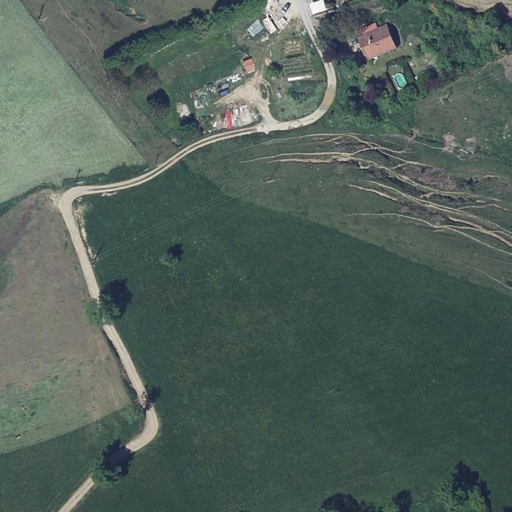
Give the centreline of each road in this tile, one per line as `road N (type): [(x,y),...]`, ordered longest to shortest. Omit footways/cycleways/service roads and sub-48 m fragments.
road 1 (track): [(311,122),(199,142),(141,180),(68,193),(72,230),(158,426),(67,511)]
road 2 (unclassified): [(311,122),(332,99),(330,59),(300,0)]
